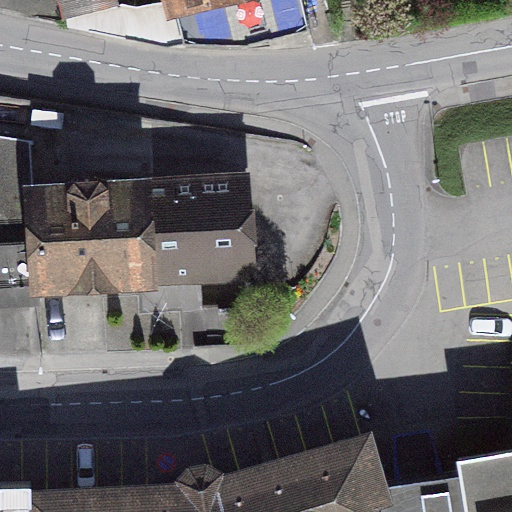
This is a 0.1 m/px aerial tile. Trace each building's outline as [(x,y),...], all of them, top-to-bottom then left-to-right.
[(57,0),(62,18),(117,4),(115,0),(57,0)] [(309,29),(301,0),(168,0),(135,8),(120,5),(68,18),(68,26),(167,46),(183,43),(246,44),(309,29)] [(28,140),(0,135),(0,301),(39,299),(38,285),(32,191),(28,140)] [(179,310),(181,348),(252,344),(250,303),(199,307),(197,272),(248,270),(242,179),(32,191),(38,285),(137,280),(138,313),(179,310)] [(341,444),(235,475),(245,511),(385,511),(377,482),(366,441),(343,448),(341,444)] [(385,511),(447,511),(466,505),(466,511),(511,511),(511,446),(458,456),(460,468),(442,471),(438,457),(393,464),(394,479),(377,482),(385,511)] [(245,511),(235,475),(218,480),(209,469),(195,468),(186,475),(183,486),(30,495),(31,511),(245,511)] [(0,511),(31,511),(30,495),(30,481),(0,482),(0,511)]
